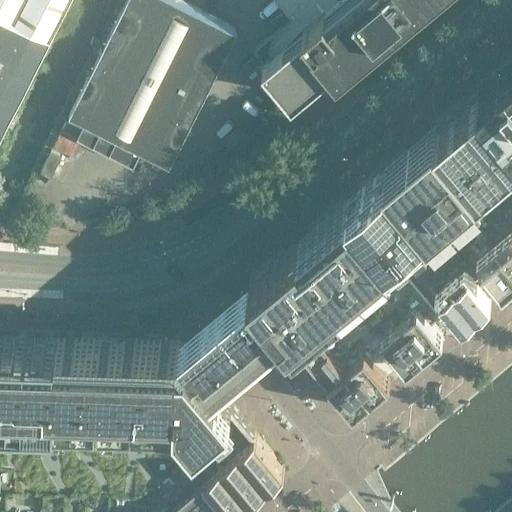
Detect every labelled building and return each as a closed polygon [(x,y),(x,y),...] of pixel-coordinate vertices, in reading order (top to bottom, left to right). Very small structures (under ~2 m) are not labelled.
[(0,0),(0,127),(63,0),(0,0)] [(182,0),(125,0),(70,111),(84,119),(141,147),(170,162),(237,28),(182,0)] [(327,67),(330,65),(335,61),(334,59),(331,62),(328,59),(349,41),(351,45),(348,47),(350,49),(408,0),(277,0),(291,17),(253,49),(261,59),(263,61),(293,96),(297,93),(296,92),(302,87),(307,82),(308,83),(316,77),(315,76),(321,71),(326,66),(327,67)] [(425,0),(408,0),(350,49),(348,47),(351,45),(349,41),(328,59),(331,62),(334,59),(335,61),(330,65),(337,73),(425,0)] [(511,61),(510,64),(477,90),(504,122),(511,130),(511,61)] [(435,126),(435,127),(479,179),(511,218),(511,130),(504,122),(477,90),(475,91),(476,92),(472,96),(468,99),(468,98),(466,100),(462,103),(459,105),(457,108),(447,116),(444,118),(441,121),(435,126)] [(228,148),(244,134),(236,125),(221,139),(228,148)] [(477,180),(479,179),(435,127),(434,127),(435,128),(428,134),(422,139),(421,138),(420,139),(420,140),(414,146),(411,148),(410,147),(409,148),(410,149),(408,151),(394,163),(393,161),(392,162),(393,163),(392,164),(387,168),(386,167),(385,168),(429,220),(430,220),(453,200),(454,199),(477,180)] [(348,199),(346,201),(389,253),(390,254),(392,256),(436,308),(436,309),(439,313),(440,312),(438,310),(440,308),(443,305),(446,309),(450,305),(461,318),(474,308),(478,305),(490,294),(466,264),(465,263),(429,220),(385,168),(384,169),(384,170),(376,177),(375,176),(373,178),(373,179),(364,186),(362,188),(356,193),(357,193),(353,197),(349,200),(348,200),(348,199)] [(301,239),(297,242),(340,294),(364,274),(366,272),(388,254),(389,253),(346,201),(343,203),(344,204),(328,217),(328,216),(325,218),(326,219),(319,225),(319,224),(316,226),(317,227),(313,230),(310,233),(311,235),(312,236),(308,240),(304,243),(301,240),(301,239)] [(511,223),(497,236),(495,238),(477,253),(503,283),(511,275),(511,223)] [(311,235),(310,233),(301,240),(304,243),(308,240),(312,236),(311,235)] [(317,313),(340,294),(297,242),(295,244),(296,245),(298,248),(294,252),(290,255),(289,255),(288,254),(287,253),(283,256),(280,258),(279,257),(277,259),(278,260),(270,267),(269,265),(267,267),(268,269),(252,282),(251,280),(249,282),(249,283),(248,283),(249,284),(265,303),(274,296),(289,314),(280,321),(281,322),(291,335),(312,318),(315,315),(317,313)] [(296,245),(287,253),(288,254),(289,255),(290,255),(294,252),(298,248),(296,245)] [(281,322),(280,321),(265,303),(249,284),(237,293),(241,298),(231,306),(228,301),(200,325),(204,329),(194,337),(190,333),(180,342),(212,380),(223,370),(220,366),(228,359),(232,363),(260,340),(256,336),(266,328),(269,332),(281,322)] [(227,301),(228,301),(231,306),(241,298),(237,293),(237,292),(227,301)] [(490,294),(461,318),(462,319),(491,295),(490,294)] [(274,296),(265,303),(280,321),(289,314),(274,296)] [(414,299),(378,330),(381,333),(404,361),(406,364),(424,349),(427,346),(443,333),(431,319),(430,318),(414,299)] [(312,318),(291,335),(316,363),(324,374),(345,357),(312,318)] [(189,332),(190,333),(194,337),(204,329),(200,325),(199,324),(189,332)] [(256,336),(260,340),(270,332),(269,332),(266,328),(256,336)] [(424,349),(406,364),(408,366),(445,335),(443,333),(427,346),(424,349)] [(214,382),(212,380),(208,375),(180,342),(179,341),(178,340),(57,337),(0,335),(0,511),(229,511),(233,509),(250,495),(266,481),(284,466),(254,431),(230,401),(225,405),(214,414),(207,404),(199,395),(214,382)] [(345,357),(324,374),(353,408),(357,405),(370,395),(371,394),(374,391),(376,389),(388,380),(390,378),(388,375),(365,347),(361,343),(345,357)] [(220,366),(223,370),(224,371),(232,364),(232,363),(228,359),(220,366)] [(388,380),(374,391),(376,393),(389,382),(388,380)] [(230,401),(214,382),(199,395),(207,404),(214,414),(225,405),(230,401)] [(371,394),(357,405),(359,407),(373,396),(371,394)]
